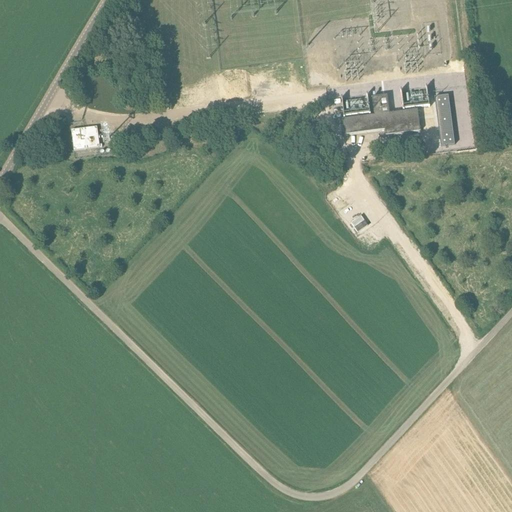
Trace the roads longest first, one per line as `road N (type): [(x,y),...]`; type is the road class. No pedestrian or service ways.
road 1 (unclassified): [(511,312),(354,481),(327,496),(300,496),(268,479),(0,218)]
road 2 (tertiary): [(0,180),(106,0)]
